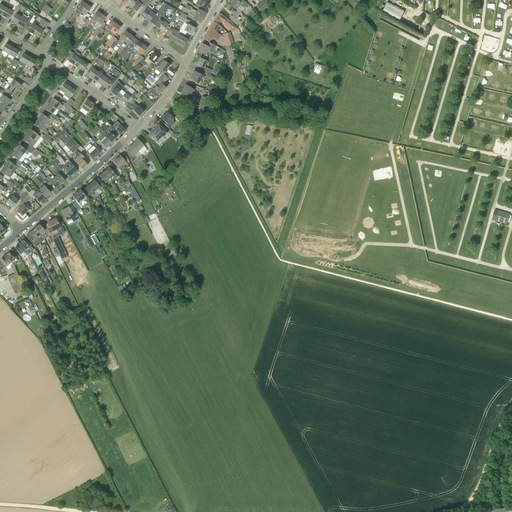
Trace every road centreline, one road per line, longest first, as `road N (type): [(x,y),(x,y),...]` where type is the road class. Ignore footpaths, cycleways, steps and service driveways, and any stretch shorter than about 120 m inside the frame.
road 1 (residential): [(20,231),(136,127)]
road 2 (track): [(511,407),(475,492),(449,511)]
